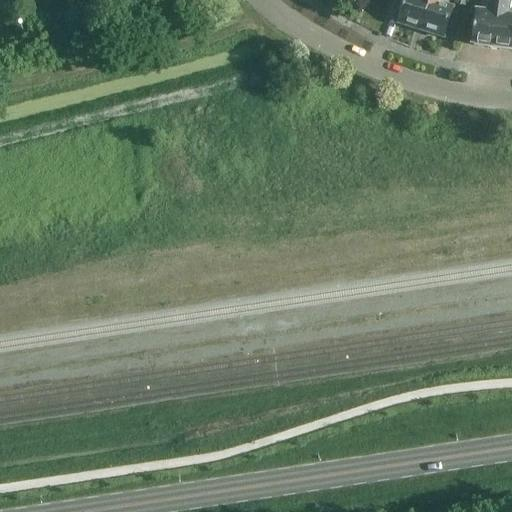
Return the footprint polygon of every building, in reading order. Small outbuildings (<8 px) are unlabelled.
[(422,33),(431,0),(407,0),(399,26),(422,33)] [(448,7),(450,0),(431,0),(422,33),(445,40),(454,9),(448,7)] [(455,0),(454,5),(466,8),(468,0),(455,0)] [(494,49),(501,1),(492,0),(481,0),(480,12),(478,12),(472,46),(494,49)] [(511,51),(511,2),(501,1),(494,49),(511,51)] [(467,15),(475,16),(477,5),(468,4),(467,15)] [(51,40),(53,52),(74,48),(72,36),(51,40)]
